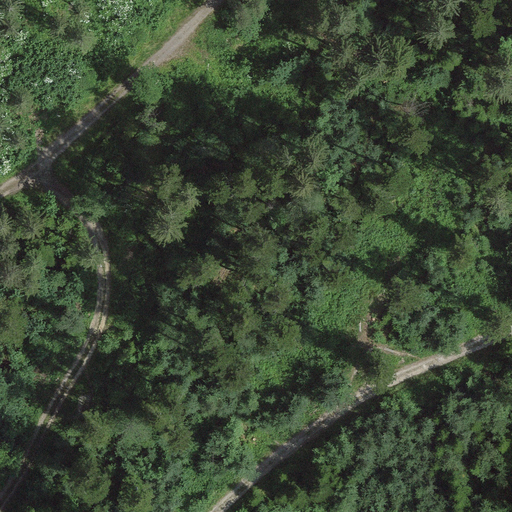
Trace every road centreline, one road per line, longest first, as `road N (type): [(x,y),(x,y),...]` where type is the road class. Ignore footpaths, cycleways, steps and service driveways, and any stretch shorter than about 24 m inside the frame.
road 1 (track): [(511,334),(362,398),(212,511)]
road 2 (track): [(99,238),(107,284),(98,326),(0,501)]
road 3 (track): [(213,0),(0,195)]
